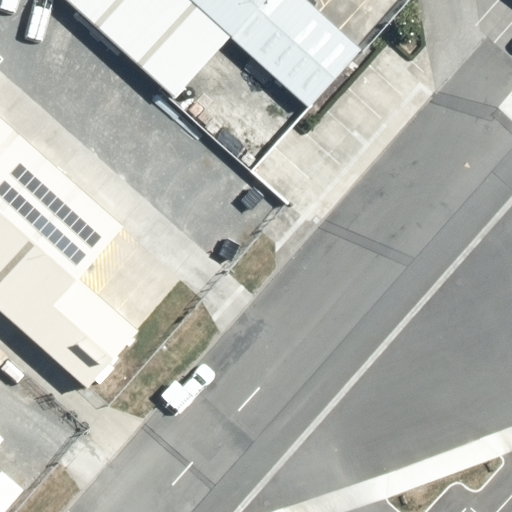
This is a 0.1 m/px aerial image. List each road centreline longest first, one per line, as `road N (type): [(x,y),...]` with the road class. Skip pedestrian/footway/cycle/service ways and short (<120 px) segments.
road 1 (unclassified): [(448,293),(296,355),(157,511)]
road 2 (unknown): [(463,0),(474,37),(466,107),(439,164),(401,212)]
